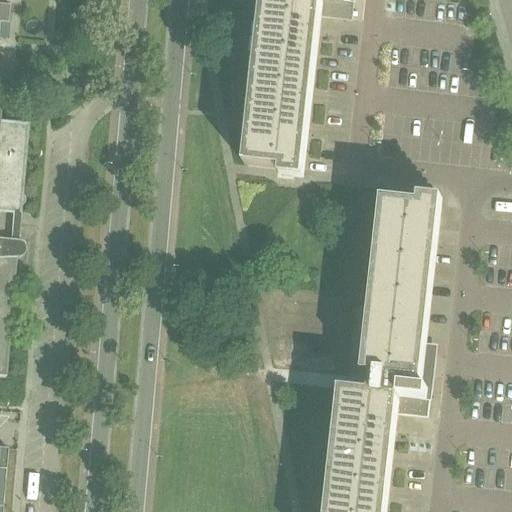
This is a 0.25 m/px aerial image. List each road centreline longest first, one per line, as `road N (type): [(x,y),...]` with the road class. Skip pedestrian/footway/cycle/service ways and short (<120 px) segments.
road 1 (tertiary): [(138,0),(92,511)]
road 2 (tertiary): [(137,511),(179,0)]
road 3 (residential): [(438,511),(473,179)]
road 4 (residential): [(473,179),(358,166),(376,0)]
